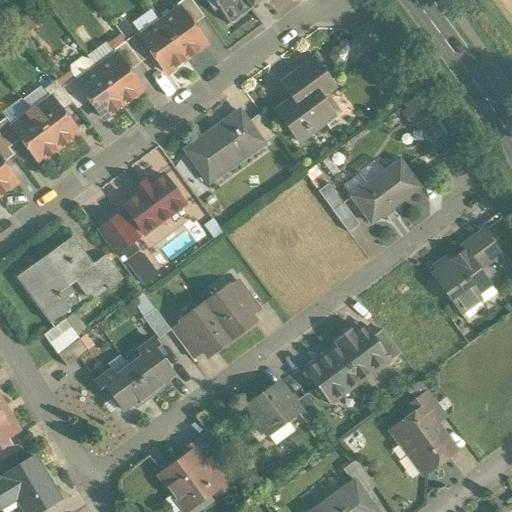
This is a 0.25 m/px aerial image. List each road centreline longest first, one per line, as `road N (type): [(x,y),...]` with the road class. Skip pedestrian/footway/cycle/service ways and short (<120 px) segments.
road 1 (residential): [(84,482),(464,203)]
road 2 (residential): [(0,248),(336,2)]
road 3 (tertiary): [(412,0),(511,142)]
road 4 (residential): [(0,340),(84,482)]
